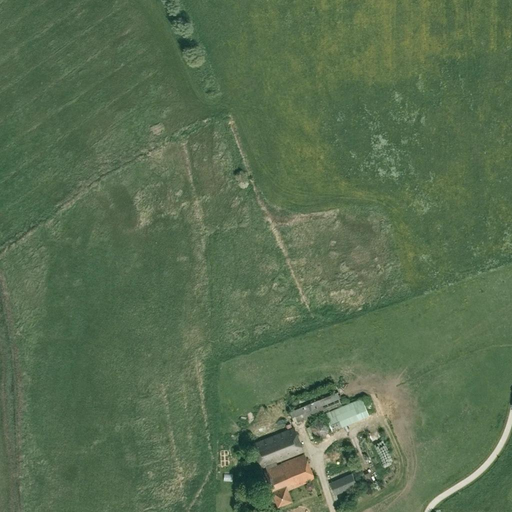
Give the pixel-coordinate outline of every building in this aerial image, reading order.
[(336,393),(290,412),(295,424),(341,404),(336,393)] [(362,398),(324,413),(331,430),(369,415),(362,398)] [(276,463),(304,452),(294,428),(253,444),(262,468),(265,467),(276,463)] [(385,453),(379,440),(374,442),(381,455),(385,453)] [(331,451),(335,463),(344,460),(340,447),(331,451)] [(305,454),(264,471),(278,506),(292,501),(288,490),(315,479),(305,454)] [(264,483),(260,470),(249,473),(253,486),(264,483)] [(352,473),(329,483),(335,495),(357,486),(352,473)] [(476,498),(480,488),(474,486),(470,496),(476,498)]
